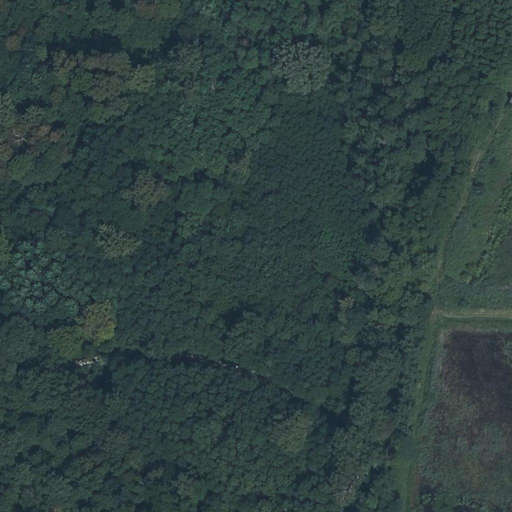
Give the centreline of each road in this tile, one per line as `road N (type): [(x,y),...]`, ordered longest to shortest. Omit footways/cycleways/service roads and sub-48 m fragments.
road 1 (track): [(0,324),(29,361),(192,357),(261,376),(351,422),(349,511)]
road 2 (track): [(511,114),(426,299),(438,336),(511,335)]
